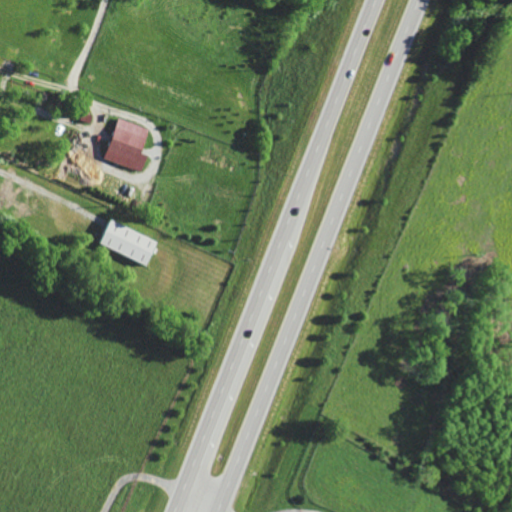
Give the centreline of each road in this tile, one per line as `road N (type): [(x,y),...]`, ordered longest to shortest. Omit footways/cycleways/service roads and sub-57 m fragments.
road 1 (trunk): [(216,511),(418,0)]
road 2 (trunk): [(373,0),(172,511)]
